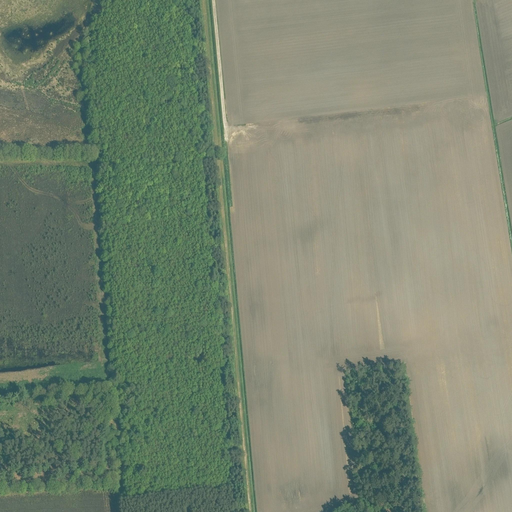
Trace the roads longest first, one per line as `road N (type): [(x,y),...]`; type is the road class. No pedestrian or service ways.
road 1 (track): [(203,0),(250,511)]
road 2 (track): [(213,0),(226,127),(250,126)]
